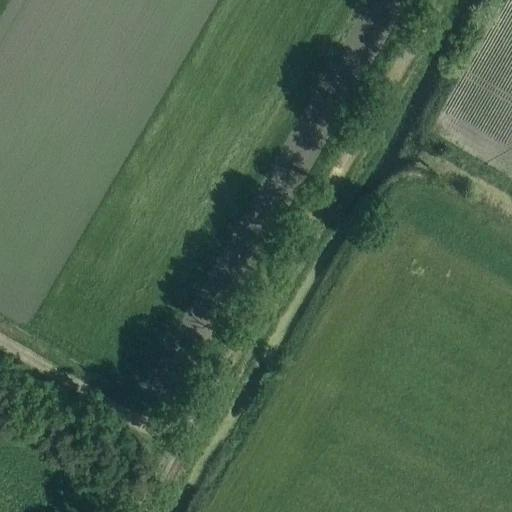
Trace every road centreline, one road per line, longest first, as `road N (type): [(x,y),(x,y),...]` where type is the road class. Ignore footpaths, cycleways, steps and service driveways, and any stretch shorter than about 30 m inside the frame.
road 1 (track): [(437,0),(180,443)]
road 2 (track): [(180,443),(0,338)]
